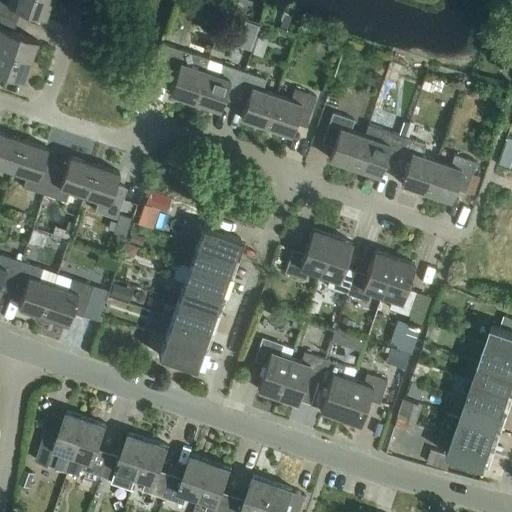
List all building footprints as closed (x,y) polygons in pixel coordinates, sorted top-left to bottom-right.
[(50,0),(0,0),(0,14),(16,20),(20,9),(45,18),(50,0)] [(0,49),(30,60),(37,40),(12,32),(16,20),(0,14),(0,49)] [(194,101),(205,70),(190,65),(194,54),(173,47),(162,77),(174,81),(170,93),(194,101)] [(0,72),(23,80),(30,60),(0,49),(0,72)] [(403,63),(390,59),(386,72),(399,77),(403,63)] [(234,102),(244,71),(223,64),(219,75),(205,70),(194,101),(219,110),(223,98),(234,102)] [(244,71),(234,102),(245,106),(241,117),(265,126),(276,95),(261,90),(265,78),(244,71)] [(290,100),(276,95),(265,126),(290,134),(294,123),(305,127),(315,96),(294,89),(290,100)] [(329,157),(354,165),(364,137),(349,131),(353,120),(332,113),(321,143),(333,147),(329,157)] [(408,122),(403,120),(397,135),(403,137),(408,122)] [(368,125),(364,137),(354,165),(378,174),(382,162),(393,166),(403,137),(368,125)] [(0,165),(13,170),(23,139),(0,131),(0,165)] [(403,137),(393,166),(405,170),(401,181),(425,190),(435,161),(420,156),(424,145),(403,137)] [(44,193),(54,163),(43,159),(47,148),(23,139),(13,170),(27,175),(23,186),(44,193)] [(54,163),(44,193),(66,200),(70,189),(84,194),(94,164),(69,155),(65,167),(54,163)] [(450,166),(435,161),(425,190),(450,199),(454,187),(465,191),(475,162),(454,155),(450,166)] [(119,172),(94,164),(84,194),(99,199),(95,210),(116,217),(126,187),(115,183),(119,172)] [(171,199),(150,191),(145,203),(166,211),(171,199)] [(196,244),(234,256),(241,237),(203,224),(196,244)] [(28,241),(42,246),(47,232),(33,227),(28,241)] [(318,273),(332,234),(312,228),(304,253),(293,249),(285,272),(305,279),(308,269),(318,273)] [(346,293),(355,270),(344,267),(352,242),(332,234),(318,273),(330,277),(327,286),(346,293)] [(228,275),(234,256),(196,244),(190,262),(228,275)] [(355,270),(346,293),(367,300),(371,291),(381,294),(394,256),(375,249),(366,274),(355,270)] [(0,254),(0,286),(11,290),(21,260),(0,253),(0,254)] [(394,256),(381,294),(392,298),(389,307),(409,314),(417,292),(406,288),(414,263),(394,256)] [(18,306),(43,315),(53,283),(39,278),(43,267),(21,260),(11,290),(22,294),(18,306)] [(184,280),(221,293),(228,275),(190,262),(184,280)] [(68,289),(53,283),(43,315),(67,323),(71,311),(83,315),(93,285),(72,277),(68,289)] [(215,312),(221,293),(184,280),(177,299),(215,312)] [(108,289),(93,285),(83,315),(98,319),(108,289)] [(171,317),(208,330),(215,312),(177,299),(171,317)] [(491,324),(485,343),(511,352),(511,318),(504,315),(500,327),(491,324)] [(165,335),(202,348),(208,330),(171,317),(165,335)] [(294,317),(292,325),(300,328),(302,320),(294,317)] [(202,348),(165,335),(154,332),(145,359),(155,362),(158,354),(196,367),(202,348)] [(277,395),(290,357),(279,353),(282,344),(262,337),(254,360),(265,364),(257,388),(277,395)] [(479,361),(511,372),(511,352),(485,343),(479,361)] [(390,347),(385,361),(399,366),(404,353),(390,347)] [(290,357),(277,395),(297,402),(306,377),(316,380),(324,358),(304,351),(301,361),(290,357)] [(309,405),(339,416),(352,378),(342,374),(345,365),(324,358),(316,380),(317,381),(309,405)] [(510,392),(511,386),(511,372),(479,361),(472,379),(510,392)] [(363,382),(352,378),(339,416),(360,423),(368,399),(379,402),(387,380),(366,372),(363,382)] [(419,395),(424,382),(412,377),(406,390),(419,395)] [(466,398),(504,411),(510,392),(472,379),(466,398)] [(460,416),(497,429),(504,411),(466,398),(460,416)] [(37,459),(69,470),(87,417),(67,410),(58,435),(46,431),(37,459)] [(448,412),(442,430),(453,434),(491,447),(497,429),(460,416),(448,412)] [(397,416),(394,426),(408,431),(411,421),(397,416)] [(101,475),(109,452),(99,449),(107,424),(87,417),(69,470),(79,473),(81,468),(101,475)] [(109,452),(101,475),(132,486),(136,476),(149,439),(130,432),(121,456),(109,452)] [(491,447),(453,434),(447,453),(485,466),(491,447)] [(149,439),(136,476),(146,480),(143,490),(164,497),(172,474),(160,470),(169,445),(149,439)] [(172,474),(164,497),(183,504),(187,494),(198,498),(211,460),(192,453),(183,478),(172,474)] [(211,460),(198,498),(209,501),(206,511),(207,511),(227,511),(234,495),(223,492),(231,467),(211,460)] [(234,495),(227,511),(262,511),(273,481),(254,474),(246,500),(234,495)] [(273,481),(262,511),(286,511),(294,488),(273,481)]
